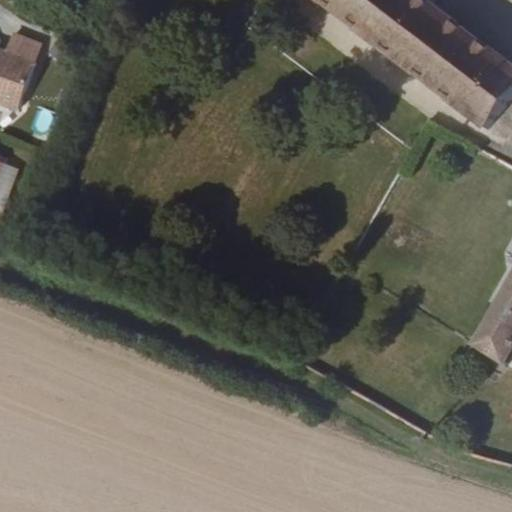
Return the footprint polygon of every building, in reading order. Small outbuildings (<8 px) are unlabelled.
[(206,0),(191,23),(343,137),(363,110),(215,0),(206,0)] [(511,97),(511,60),(430,0),(319,0),(489,128),(511,97)] [(17,32),(9,51),(38,62),(44,43),(17,32)] [(38,62),(9,51),(0,46),(0,99),(20,108),(38,62)] [(0,163),(0,218),(0,219),(17,170),(0,163)] [(511,274),(474,353),(505,369),(511,356),(511,274)] [(472,437),(464,436),(462,451),(470,453),(472,437)]
